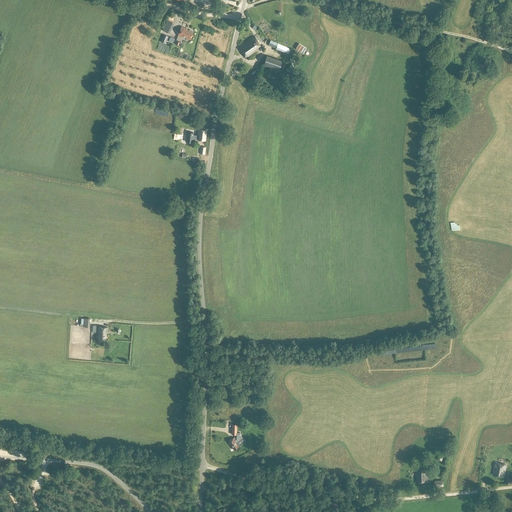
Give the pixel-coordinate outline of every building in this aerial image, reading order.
[(167,19),(163,30),(170,33),(174,23),(167,19)] [(182,27),(178,36),(183,38),(184,37),(190,39),(193,32),(187,30),(187,29),(182,27)] [(261,47),(254,37),(240,47),(246,58),(261,47)] [(290,49),(271,40),(269,45),(288,54),(290,49)] [(282,61),(266,55),(263,66),(279,71),(282,61)] [(206,131),(199,130),(197,140),(205,141),(206,131)] [(106,333),(108,333),(108,327),(98,327),(98,333),(99,333),(99,340),(106,340),(106,333)] [(229,442),(235,450),(240,447),(235,440),(236,440),(234,438),(229,442)] [(506,465),(496,463),(493,475),(504,477),(506,465)] [(427,468),(416,468),(417,483),(428,482),(427,468)]
